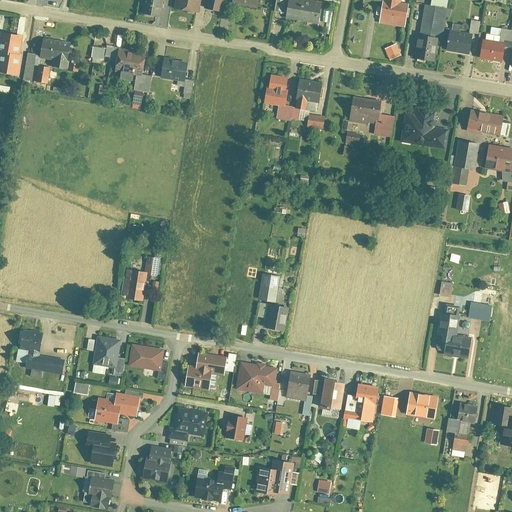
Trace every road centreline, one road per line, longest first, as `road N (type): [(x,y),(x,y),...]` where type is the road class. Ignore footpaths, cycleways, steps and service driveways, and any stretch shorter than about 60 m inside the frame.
road 1 (residential): [(336,61),(0,5)]
road 2 (residential): [(511,391),(180,334)]
road 3 (residential): [(180,334),(0,303)]
road 4 (residential): [(511,90),(336,61)]
road 5 (residential): [(124,493),(136,436),(170,391),(180,334)]
